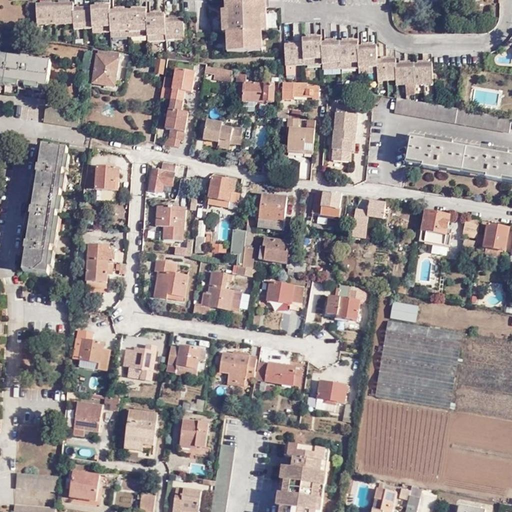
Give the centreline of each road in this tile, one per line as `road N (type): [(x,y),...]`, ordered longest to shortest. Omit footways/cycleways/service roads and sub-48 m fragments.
road 1 (residential): [(511,223),(120,150)]
road 2 (unknown): [(394,202),(393,142),(403,128),(511,140)]
